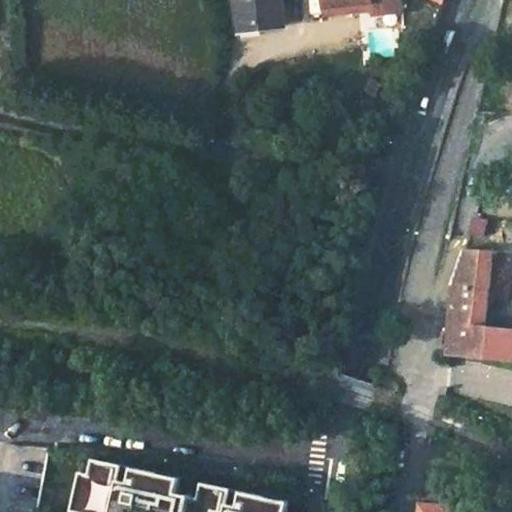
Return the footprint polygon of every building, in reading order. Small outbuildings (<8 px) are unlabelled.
[(286,0),(239,0),(242,30),(289,26),(286,0)] [(397,0),(328,0),(330,16),(369,12),(368,7),(398,4),(397,0)] [(368,7),(369,12),(369,17),(399,14),(398,4),(368,7)] [(499,248),(467,245),(453,284),(449,353),(511,356),(511,329),(491,328),(494,302),(497,302),(500,299),(500,291),(495,290),(499,248)] [(58,511),(289,511),(293,496),(67,459),(58,511)] [(460,511),(461,507),(423,503),(421,511),(460,511)]
